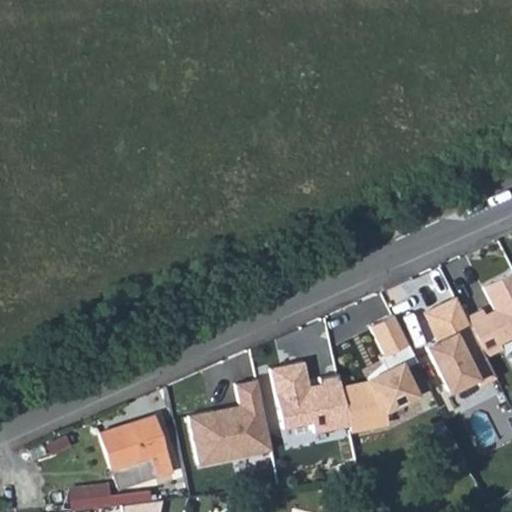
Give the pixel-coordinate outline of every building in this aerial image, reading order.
[(511,269),(484,283),(497,309),(489,311),(486,304),(467,313),(485,349),(499,342),(501,345),(511,339),(511,269)] [(454,294),(418,310),(429,334),(422,338),(444,387),(484,369),(470,337),(455,344),(446,324),(464,316),(454,294)] [(385,312),(361,325),(376,353),(401,339),(385,312)] [(297,354),(258,363),(272,426),(301,419),(304,430),(338,422),(329,383),(327,375),(303,381),(297,354)] [(357,376),(329,383),(338,422),(340,427),(375,418),(371,412),(408,397),(389,360),(357,376)] [(254,381),(231,385),(235,404),(184,413),(193,464),(266,451),(254,381)] [(133,429),(155,423),(153,415),(131,422),(133,429)] [(171,471),(155,423),(133,429),(131,422),(98,433),(111,471),(149,459),(154,476),(171,471)] [(117,488),(154,476),(149,459),(111,471),(117,488)] [(111,503),(111,508),(128,506),(127,493),(109,495),(108,485),(68,490),(71,507),(111,503)]
